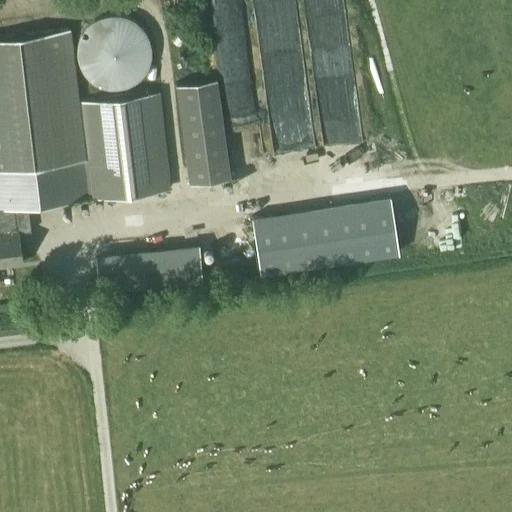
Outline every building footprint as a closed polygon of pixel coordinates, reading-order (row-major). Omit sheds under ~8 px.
[(125,15),(114,14),(104,15),(94,19),(86,26),(80,35),(77,45),(77,56),(80,66),(86,75),(94,82),(104,87),(114,88),(125,86),(134,82),(142,75),(148,66),(151,56),(151,45),(148,35),(142,26),(134,20),(125,15)] [(0,35),(0,264),(17,262),(13,231),(26,230),(24,205),(85,198),(65,28),(0,35)] [(226,178),(213,79),(173,84),(186,182),(226,178)] [(162,188),(150,93),(78,101),(89,197),(162,188)] [(447,242),(476,240),(475,225),(446,226),(447,242)] [(200,278),(197,244),(95,251),(97,285),(200,278)]
